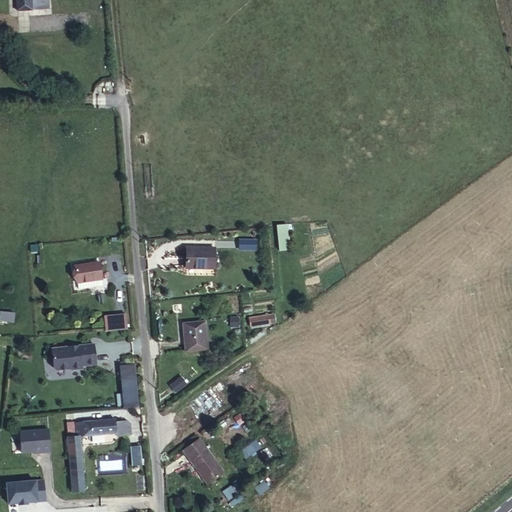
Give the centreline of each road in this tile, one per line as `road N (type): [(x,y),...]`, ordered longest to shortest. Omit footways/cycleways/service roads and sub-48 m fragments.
road 1 (residential): [(159,511),(123,98)]
road 2 (unknown): [(123,98),(45,80),(0,47)]
